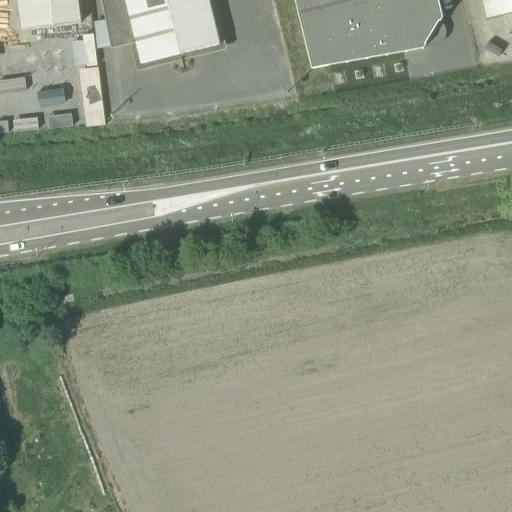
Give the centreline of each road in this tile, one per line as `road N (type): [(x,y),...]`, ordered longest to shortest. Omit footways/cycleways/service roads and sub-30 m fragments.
road 1 (primary): [(251,195),(511,151)]
road 2 (primary): [(0,251),(251,195)]
road 3 (primary): [(251,195),(0,218)]
